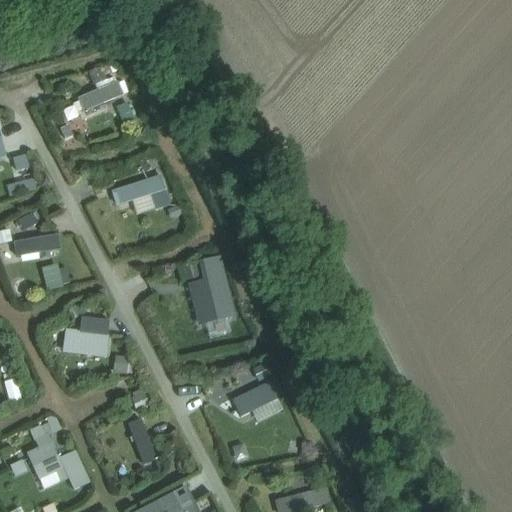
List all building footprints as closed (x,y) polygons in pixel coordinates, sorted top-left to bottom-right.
[(53,105),(91,89),(83,70),(45,86),(53,105)] [(98,196),(106,213),(147,192),(139,176),(98,196)] [(54,245),(49,227),(3,240),(9,258),(54,245)] [(42,272),(49,291),(71,283),(65,264),(42,272)] [(216,301),(207,283),(165,292),(171,313),(216,301)] [(102,349),(102,331),(56,330),(55,348),(102,349)] [(235,373),(241,390),(271,379),(266,362),(235,373)] [(268,404),(259,386),(207,403),(217,419),(268,404)] [(144,447),(121,407),(105,416),(128,456),(144,447)] [(37,485),(61,473),(41,430),(17,442),(37,485)] [(268,511),(298,511),(321,503),(314,485),(265,503),(268,511)]
